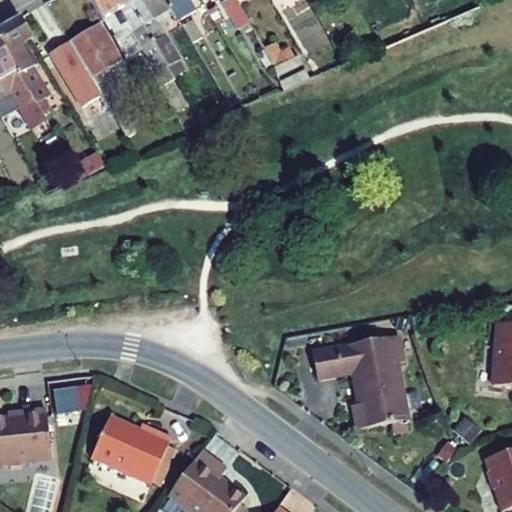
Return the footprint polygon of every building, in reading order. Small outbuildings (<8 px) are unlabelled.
[(90,0),(115,42),(132,33),(142,50),(164,87),(175,80),(174,78),(128,0),(90,0)] [(172,9),(166,0),(128,0),(174,78),(186,71),(180,61),(159,25),(157,27),(154,20),(172,9)] [(166,0),(172,9),(176,16),(179,22),(196,12),(188,0),(166,0)] [(219,0),(233,24),(238,21),(245,17),(236,0),(219,0)] [(271,0),(280,14),(289,9),(283,0),(271,0)] [(154,20),(157,27),(159,25),(176,16),(172,9),(154,20)] [(238,21),(268,72),(275,68),(264,49),(245,17),(238,21)] [(0,44),(36,106),(51,97),(44,85),(48,83),(25,44),(32,40),(20,19),(0,30),(0,44)] [(193,44),(202,39),(193,23),(183,29),(193,44)] [(104,72),(122,61),(100,25),(70,43),(120,126),(126,140),(135,135),(123,112),(125,110),(104,72)] [(125,59),(142,50),(132,33),(115,42),(125,59)] [(50,55),(83,110),(102,98),(69,43),(50,55)] [(289,48),(281,53),(276,43),(264,49),(275,68),(276,70),(295,59),(289,48)] [(16,104),(31,130),(45,121),(36,106),(0,44),(0,81),(2,80),(16,104)] [(303,66),(299,58),(295,59),(276,70),(278,78),(303,66)] [(309,80),(305,72),(280,84),(283,90),(287,90),(309,80)] [(0,113),(16,104),(2,80),(0,81),(0,113)] [(97,121),(91,112),(80,119),(85,128),(97,121)] [(396,330),(406,333),(409,322),(399,319),(396,330)] [(511,326),(497,326),(492,387),(511,388),(511,326)] [(409,422),(398,365),(404,364),(399,337),(312,353),(317,382),(352,375),(358,406),(352,407),(356,432),(391,425),(406,422),(409,422)] [(0,467),(52,462),(46,411),(19,414),(19,418),(0,420),(0,467)] [(408,435),(406,422),(391,425),(394,437),(408,435)] [(456,437),(471,446),(476,439),(460,430),(456,437)] [(439,457),(447,463),(456,451),(448,445),(439,457)] [(177,452),(169,449),(152,485),(160,489),(177,452)] [(226,471),(201,453),(168,497),(188,511),(235,511),(240,506),(244,500),(219,481),(226,471)] [(511,453),(485,461),(489,473),(488,474),(493,492),(495,492),(501,511),(505,511),(511,510),(511,453)]
